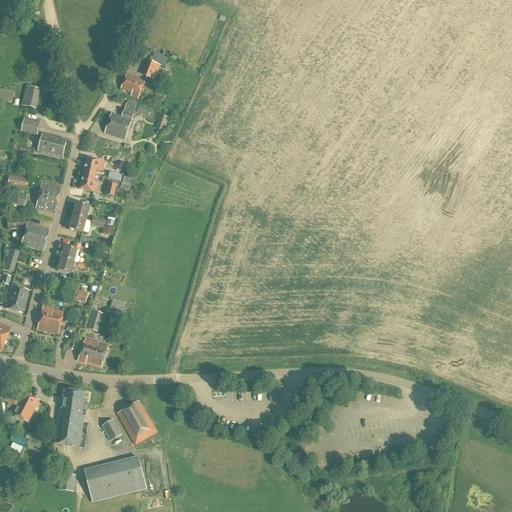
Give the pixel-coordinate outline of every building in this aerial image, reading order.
[(128,48),(132,40),(127,37),(123,46),(128,48)] [(155,81),(160,66),(147,61),(141,76),(155,81)] [(138,99),(145,82),(126,75),(121,89),(132,93),(131,96),(138,99)] [(35,109),(40,90),(26,87),(22,106),(35,109)] [(0,100),(12,102),(14,92),(5,90),(0,89),(0,100)] [(112,114),(105,133),(125,140),(132,121),(138,101),(128,98),(122,117),(112,114)] [(152,110),(139,105),(137,111),(149,116),(152,110)] [(160,115),(158,122),(166,125),(169,118),(160,115)] [(37,136),(40,122),(24,118),(21,132),(37,136)] [(63,158),(67,141),(42,135),(38,152),(63,158)] [(82,173),(94,176),(96,170),(101,172),(103,162),(86,158),(82,173)] [(116,163),(115,167),(119,170),(123,168),(124,164),(121,161),(116,163)] [(134,182),(137,175),(128,172),(126,177),(123,177),(119,190),(127,193),(130,181),(134,182)] [(93,182),(94,176),(82,173),(79,189),(96,193),(99,183),(93,182)] [(55,211),(60,189),(41,184),(35,209),(44,211),(44,209),(55,211)] [(113,197),(114,193),(116,186),(110,184),(107,184),(105,195),(113,197)] [(24,207),(26,197),(13,194),(10,204),(24,207)] [(72,216),(85,220),(89,207),(75,203),(72,216)] [(49,231),(27,225),(30,216),(6,217),(7,231),(25,231),(20,245),(42,252),(49,231)] [(82,233),(85,220),(72,216),(68,229),(82,233)] [(102,229),(104,221),(92,218),(90,225),(102,229)] [(113,236),(115,229),(103,226),(101,233),(113,236)] [(60,259),(73,262),(77,251),(79,251),(81,246),(74,244),(72,249),(64,246),(60,259)] [(19,253),(10,250),(4,270),(13,273),(19,253)] [(70,275),(73,262),(60,259),(57,271),(70,275)] [(7,285),(9,278),(3,276),(1,283),(7,285)] [(22,314),(28,292),(11,287),(5,309),(22,314)] [(85,303),(87,293),(75,291),(73,301),(85,303)] [(123,313),(126,304),(113,300),(110,309),(123,313)] [(58,335),(63,313),(52,310),(53,309),(42,306),(36,330),(58,335)] [(97,333),(103,314),(92,311),(87,330),(97,333)] [(0,351),(11,329),(0,323),(0,351)] [(102,367),(108,347),(85,339),(78,361),(86,364),(86,362),(102,367)] [(0,399),(8,404),(7,406),(12,409),(14,406),(16,407),(20,397),(4,390),(2,394),(0,399)] [(82,416),(85,393),(65,390),(62,410),(59,410),(54,444),(80,448),(84,417),(82,416)] [(24,394),(13,416),(28,423),(39,402),(24,394)] [(135,446),(157,433),(139,401),(117,414),(135,446)] [(110,442),(122,435),(113,420),(102,427),(110,442)] [(50,473),(55,456),(46,453),(41,470),(50,473)] [(92,503),(146,490),(138,457),(84,471),(92,503)] [(73,492),(75,476),(60,474),(58,490),(73,492)]
